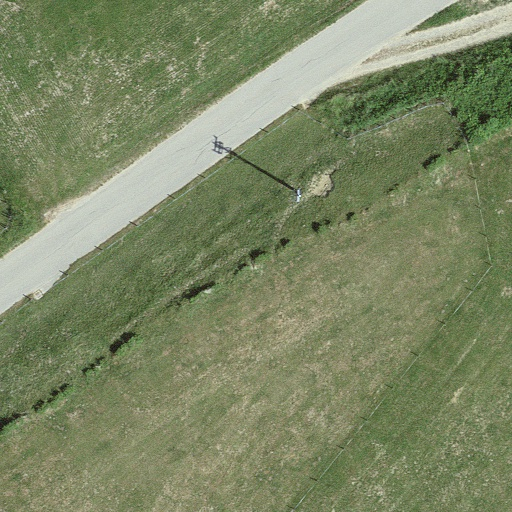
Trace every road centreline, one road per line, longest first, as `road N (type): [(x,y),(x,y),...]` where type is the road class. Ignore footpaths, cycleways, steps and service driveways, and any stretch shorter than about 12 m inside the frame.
road 1 (track): [(421,0),(318,62),(0,293)]
road 2 (track): [(511,14),(382,53),(318,62)]
